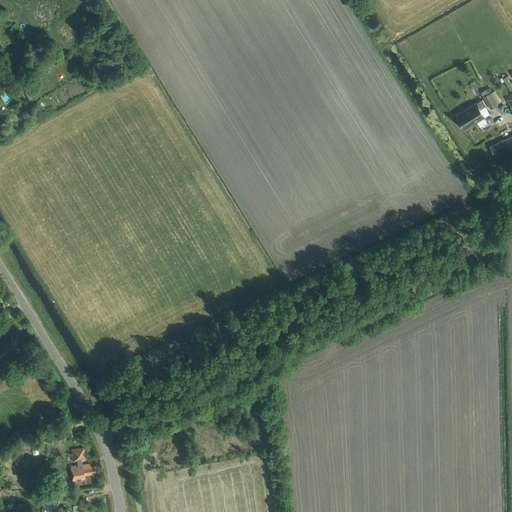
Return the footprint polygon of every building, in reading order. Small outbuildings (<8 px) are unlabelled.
[(497,105),(489,93),(483,97),(490,109),(497,105)] [(476,102),(456,115),(464,128),(485,116),(480,108),(486,105),(482,99),(476,102)] [(11,337),(0,342),(0,361),(18,351),(11,337)] [(68,425),(54,432),(58,441),(72,434),(68,425)] [(217,454),(233,453),(232,446),(217,448),(217,454)] [(262,465),(272,465),(271,455),(262,456),(262,465)] [(85,474),(96,473),(95,465),(92,465),(91,463),(71,465),(73,480),(86,479),(85,474)] [(35,486),(15,488),(15,499),(36,497),(35,486)] [(59,500),(57,500),(44,502),(45,510),(58,508),(69,506),(68,499),(67,499),(67,498),(69,497),(68,493),(58,494),(59,500)] [(90,505),(98,503),(96,496),(88,497),(90,505)]
